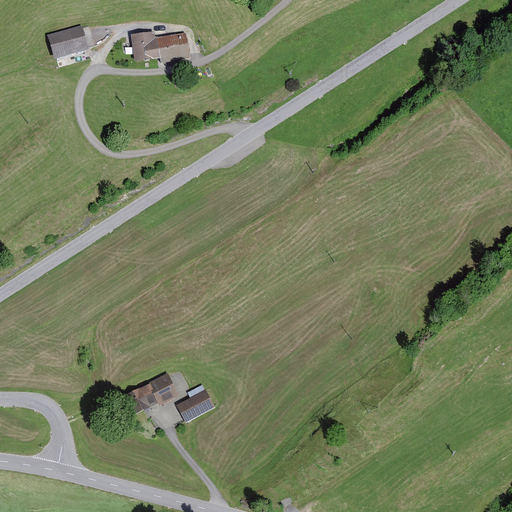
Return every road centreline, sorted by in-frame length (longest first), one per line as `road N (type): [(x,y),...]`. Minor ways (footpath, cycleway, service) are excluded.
road 1 (unclassified): [(462,0),(0,297)]
road 2 (track): [(245,139),(237,129),(127,156),(101,148),(86,132),(80,93),(103,71),(155,73),(201,63),(288,0)]
road 3 (tertiary): [(217,511),(56,470)]
